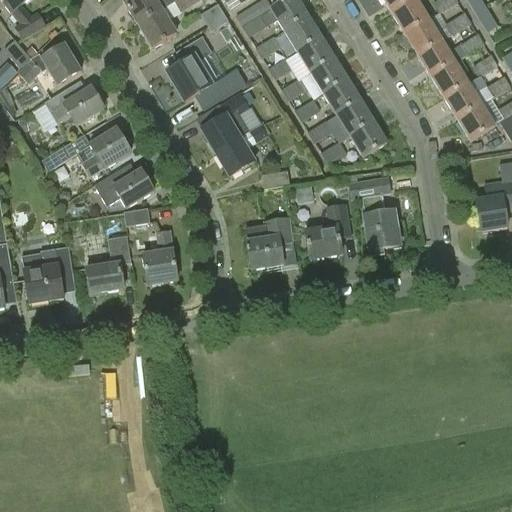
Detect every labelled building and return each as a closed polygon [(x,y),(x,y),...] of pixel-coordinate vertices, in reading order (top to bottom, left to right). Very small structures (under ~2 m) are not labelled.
[(30,20),(21,9),(31,0),(0,0),(0,6),(18,27),(13,31),(21,45),(46,30),(37,17),(30,20)] [(129,0),(122,5),(137,29),(183,0),(129,0)] [(202,3),(200,0),(183,0),(137,29),(151,52),(176,38),(168,24),(202,3)] [(266,31),(276,25),(283,35),(307,20),(294,0),(291,0),(271,13),(265,2),(235,20),(248,42),(266,31)] [(380,0),(390,17),(415,2),(413,0),(380,0)] [(438,19),(458,7),(453,0),(442,0),(431,7),(438,19)] [(463,0),(474,17),(485,11),(477,0),(463,0)] [(428,23),(415,2),(390,17),(404,38),(428,23)] [(200,19),(205,27),(222,17),(217,8),(200,19)] [(496,30),(485,11),(474,17),(486,37),(496,30)] [(471,28),(464,16),(445,28),(445,30),(451,40),(471,28)] [(227,26),(222,17),(205,27),(210,36),(227,26)] [(283,35),(296,56),(320,41),(307,20),(283,35)] [(441,45),(428,23),(404,38),(417,60),(441,45)] [(448,56),(441,45),(417,60),(430,81),(455,67),(465,60),(465,61),(484,50),(477,38),(448,56)] [(273,42),(273,41),(273,40),(254,52),(261,63),(279,52),(273,42)] [(178,55),(184,65),(166,76),(184,106),(212,89),(197,65),(211,56),(202,41),(178,55)] [(296,56),(309,77),(333,62),(320,41),(296,56)] [(3,54),(20,73),(31,63),(14,44),(3,54)] [(64,49),(41,63),(38,59),(31,63),(20,73),(16,78),(28,89),(36,80),(46,95),(56,90),(80,75),(64,49)] [(30,50),(25,55),(30,61),(35,56),(30,50)] [(501,62),(510,75),(511,73),(511,55),(501,62)] [(498,71),(490,59),(471,71),(478,83),(498,71)] [(286,61),(285,62),(267,73),(274,85),(292,74),(285,63),(286,62),(286,61)] [(309,77),(322,98),(347,83),(333,62),(309,77)] [(467,87),(455,67),(430,81),(443,102),(467,87)] [(0,92),(17,76),(10,68),(0,77),(0,92)] [(510,92),(503,81),(484,92),(491,104),(510,92)] [(298,84),(298,83),(280,94),(287,106),(305,95),(304,94),(298,84)] [(322,98),(335,120),(360,104),(347,83),(322,98)] [(56,128),(69,120),(75,131),(104,113),(91,92),(86,95),(79,85),(44,107),(56,128)] [(481,109),(467,87),(443,102),(456,124),(481,109)] [(200,134),(213,156),(248,135),(238,119),(249,112),(240,97),(218,110),(224,120),(200,134)] [(319,116),(312,103),(293,115),(300,127),(319,116)] [(335,120),(349,141),(373,125),(360,104),(335,120)] [(511,104),(497,114),(503,124),(499,126),(511,147),(511,146),(511,104)] [(494,131),(481,109),(456,124),(470,146),(494,131)] [(332,136),(325,124),(307,136),(313,148),(332,136)] [(386,147),(373,125),(349,141),(362,162),(386,147)] [(254,166),(246,153),(267,141),(259,128),(248,135),(213,156),(229,181),(254,166)] [(90,182),(104,174),(130,158),(116,133),(89,149),(83,139),(41,164),(48,175),(76,158),(90,182)] [(345,157),(338,146),(320,157),(326,169),(345,157)] [(106,211),(119,203),(125,213),(153,196),(140,175),(135,178),(130,167),(93,189),(106,211)] [(511,207),(511,174),(499,176),(501,185),(483,188),(485,203),(475,205),(481,237),(507,233),(503,209),(511,207)] [(287,175),(262,179),(264,193),(289,189),(287,175)] [(394,216),(385,217),(382,200),(391,198),(388,181),(357,186),(356,180),(346,181),(350,205),(360,204),(368,255),(399,250),(394,216)] [(341,259),(339,243),(351,242),(346,208),(326,211),(329,231),(305,235),(309,264),(341,259)] [(0,313),(4,312),(3,309),(16,307),(6,248),(0,212),(0,313)] [(147,213),(123,217),(125,231),(149,227),(147,213)] [(283,269),(279,248),(293,246),(289,221),(262,226),(263,230),(244,232),(246,246),(251,274),(283,269)] [(156,238),(159,257),(142,260),(147,290),(177,285),(169,236),(156,238)] [(107,243),(111,268),(85,273),(89,299),(123,294),(119,269),(130,267),(126,240),(107,243)] [(63,303),(62,297),(74,295),(68,251),(40,256),(40,258),(20,261),(28,309),(63,303)]
